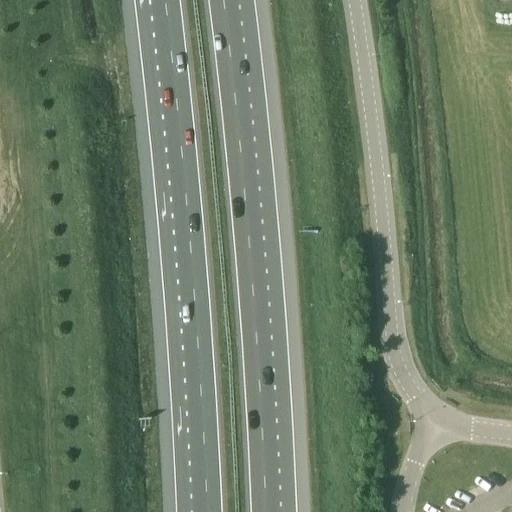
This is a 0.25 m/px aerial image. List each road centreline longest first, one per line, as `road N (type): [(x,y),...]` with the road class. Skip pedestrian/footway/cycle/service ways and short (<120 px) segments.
road 1 (motorway): [(261,511),(244,178),(223,0)]
road 2 (motorway): [(164,0),(184,182),(203,511)]
road 3 (unclassified): [(350,0),(404,372),(438,423)]
